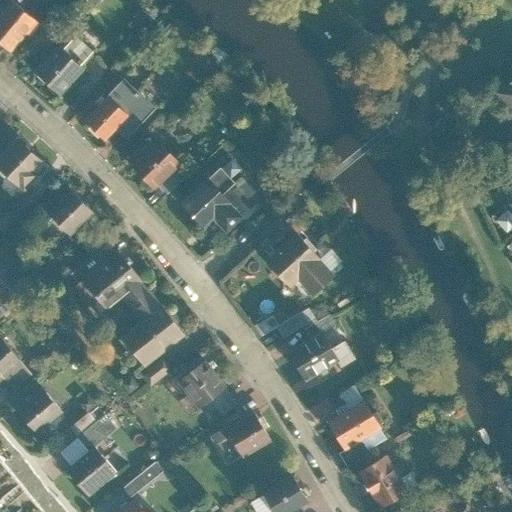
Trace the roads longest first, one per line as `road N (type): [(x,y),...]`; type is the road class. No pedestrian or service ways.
road 1 (residential): [(0,81),(203,288),(347,511)]
road 2 (track): [(432,137),(511,312)]
